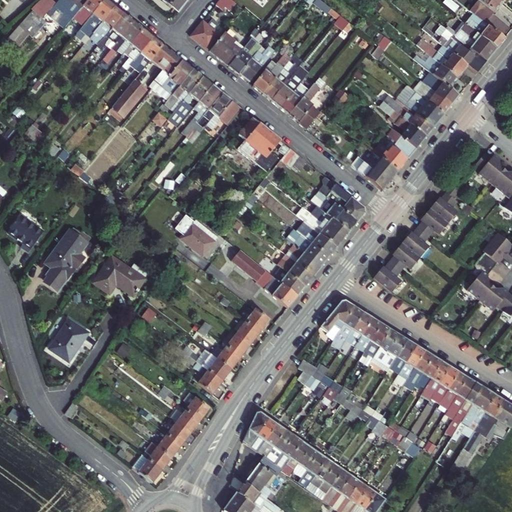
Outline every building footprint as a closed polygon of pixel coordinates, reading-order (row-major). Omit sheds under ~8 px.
[(41,0),(31,10),(32,11),(41,20),(46,15),(55,6),(56,4),(51,0),(41,0)] [(59,0),(56,4),(55,6),(71,20),(72,18),(87,0),(59,0)] [(87,0),(72,18),(82,26),(103,0),(87,0)] [(83,37),(88,40),(114,7),(109,3),(105,0),(103,0),(82,26),(76,34),(75,36),(80,41),(83,37)] [(186,0),(161,0),(176,13),(182,6),(186,0)] [(230,0),(218,0),(215,5),(222,10),(224,7),(229,11),(235,4),(230,0)] [(330,9),(318,0),(315,0),(312,4),(326,15),(328,13),(330,9)] [(467,0),(475,7),(470,13),(473,15),(485,25),(503,3),(498,0),(467,0)] [(63,29),(66,26),(71,20),(55,6),(46,15),(63,29)] [(96,47),(123,14),(118,10),(114,7),(88,40),(96,47)] [(340,17),(330,9),(328,13),(337,20),(340,17)] [(32,11),(19,27),(32,38),(45,23),(41,20),(32,11)] [(110,50),(133,22),(128,18),(123,14),(96,47),(95,48),(99,52),(104,45),(110,50)] [(465,24),(497,49),(504,40),(485,25),(473,15),(465,24)] [(342,32),(343,30),(348,23),(340,17),(337,20),(333,25),(342,32)] [(465,24),(456,17),(453,21),(462,29),(465,24)] [(76,34),(82,26),(72,18),(71,20),(66,26),(76,34)] [(207,25),(214,30),(219,24),(212,19),(207,25)] [(219,34),(214,30),(207,25),(203,21),(190,37),(198,43),(206,50),(219,34)] [(133,22),(110,50),(104,57),(101,61),(105,65),(119,49),(124,53),(124,52),(142,30),(137,26),(133,22)] [(348,23),(343,30),(347,33),(352,27),(348,23)] [(455,37),(486,63),(497,49),(465,24),(462,29),(455,37)] [(447,42),(453,35),(442,26),(435,34),(425,26),(422,29),(438,42),(441,38),(447,42)] [(147,34),(142,30),(124,52),(130,56),(122,65),(127,69),(130,64),(152,38),(147,34)] [(219,60),(228,67),(241,51),(233,45),(235,42),(224,33),(209,52),(219,60)] [(374,41),(378,44),(384,37),(380,34),(374,41)] [(467,66),(478,74),(486,63),(455,37),(453,35),(447,42),(441,38),(438,42),(442,45),(467,66)] [(390,42),(384,37),(378,44),(377,46),(378,47),(383,51),(390,42)] [(140,73),(148,63),(162,46),(157,42),(152,38),(130,64),(140,73)] [(420,38),(415,45),(431,58),(457,79),(467,66),(442,45),(436,51),(420,38)] [(241,51),(251,59),(261,47),(251,39),(243,49),(241,51)] [(367,45),(362,41),(359,45),(364,49),(367,45)] [(243,49),(235,42),(233,45),(241,51),(243,49)] [(162,46),(148,63),(160,73),(174,55),(168,51),(162,46)] [(261,47),(251,59),(261,67),(274,51),(269,47),(265,51),(261,47)] [(384,52),(383,51),(378,47),(371,56),(377,61),(384,52)] [(238,75),(251,59),(241,51),(228,67),(233,71),(238,75)] [(278,64),(284,68),(291,59),(285,54),(278,64)] [(417,54),(412,60),(417,64),(420,59),(421,58),(417,54)] [(181,61),(174,55),(160,73),(153,81),(160,87),(181,61)] [(275,79),(283,86),(300,66),(302,62),(294,56),(291,59),(284,68),(275,79)] [(457,79),(431,58),(426,64),(420,59),(417,64),(443,85),(449,89),(457,79)] [(248,83),(261,67),(251,59),(238,75),(243,79),(248,83)] [(181,61),(160,87),(172,96),(192,70),(187,66),(181,61)] [(265,71),(275,79),(284,68),(278,64),(274,61),(265,71)] [(300,66),(283,86),(292,94),(300,84),(308,73),(300,66)] [(177,100),(181,104),(202,78),(197,74),(192,70),(172,96),(161,109),(167,113),(177,100)] [(362,75),(356,70),(352,76),(358,80),(362,75)] [(262,94),(275,79),(265,71),(252,86),(257,91),(262,94)] [(202,78),(181,104),(167,121),(176,129),(193,108),(212,86),(206,82),(202,78)] [(271,101),(283,86),(275,79),(262,94),(267,98),(271,101)] [(427,79),(423,84),(451,106),(459,97),(449,89),(443,85),(440,89),(427,79)] [(146,90),(134,80),(110,109),(122,119),(146,90)] [(300,84),(292,94),(300,101),(308,91),(300,84)] [(423,84),(415,93),(443,117),(451,106),(423,84)] [(306,131),(313,122),(319,115),(319,114),(307,104),(319,89),(314,85),(308,91),(300,101),(288,116),(297,123),(306,131)] [(216,90),(212,86),(193,108),(198,112),(192,119),(197,123),(221,94),(216,90)] [(280,109),(292,94),(283,86),(271,101),(276,106),(280,109)] [(397,100),(405,106),(433,129),(443,117),(415,93),(407,87),(397,100)] [(340,91),(332,101),(341,108),(349,98),(340,91)] [(217,121),(227,128),(241,110),(230,101),(221,94),(197,123),(208,132),(217,121)] [(300,101),(292,94),(280,109),(284,112),(288,116),(300,101)] [(381,101),(394,112),(425,138),(433,129),(405,106),(403,109),(383,94),(379,99),(381,101)] [(389,118),(390,116),(394,112),(381,101),(376,107),(389,118)] [(401,137),(417,150),(425,138),(394,112),(390,116),(397,122),(395,124),(405,132),(401,137)] [(160,128),(166,120),(158,114),(152,122),(160,128)] [(324,119),(319,115),(313,122),(318,127),(324,119)] [(238,135),(245,141),(259,125),(252,119),(238,135)] [(42,133),(33,124),(24,134),(34,143),(34,142),(41,133),(42,133)] [(245,141),(244,142),(266,159),(271,153),(280,142),(268,132),(259,125),(245,141)] [(395,144),(401,137),(392,129),(386,136),(395,144)] [(49,140),(41,133),(34,142),(42,148),(49,140)] [(386,151),(380,159),(398,173),(417,150),(401,137),(395,144),(392,148),(390,147),(386,151)] [(266,159),(244,142),(237,151),(265,174),(278,158),(271,153),(266,159)] [(53,143),(46,151),(53,157),(60,149),(53,143)] [(288,150),(289,149),(284,145),(279,150),(285,154),(288,150)] [(373,153),(380,159),(386,151),(379,145),(373,153)] [(285,165),(294,154),(288,150),(285,154),(280,161),(285,165)] [(306,164),(294,154),(285,165),(297,175),(306,164)] [(511,194),(511,200),(506,208),(511,212),(511,172),(509,173),(501,167),(501,160),(495,156),(492,159),(486,154),(477,166),(482,171),(480,174),(506,195),(509,192),(511,194)] [(350,167),(356,171),(363,163),(363,162),(358,158),(350,167)] [(371,170),(364,178),(382,192),(398,173),(380,159),(371,170)] [(356,171),(364,178),(371,170),(363,163),(356,171)] [(314,189),(357,224),(364,215),(364,210),(324,177),(314,189)] [(259,185),(263,188),(269,181),(265,178),(259,185)] [(0,200),(9,190),(0,183),(0,200)] [(412,271),(421,260),(431,248),(426,244),(435,232),(440,236),(459,213),(454,209),(459,203),(455,200),(461,193),(453,186),(442,200),(440,199),(422,222),(423,223),(414,235),(413,233),(394,256),(396,258),(386,269),(385,268),(375,280),(393,294),(403,282),(398,278),(407,267),(412,271)] [(357,224),(314,189),(306,198),(317,207),(349,233),(357,224)] [(316,220),(321,224),(342,241),(349,233),(317,207),(310,215),(316,220)] [(312,229),(336,249),(342,241),(321,224),(316,220),(310,215),(302,208),(296,215),(309,226),(312,229)] [(182,235),(180,239),(202,256),(213,241),(191,224),(193,222),(185,215),(174,229),(182,235)] [(20,217),(8,233),(24,245),(22,248),(28,253),(42,234),(20,217)] [(193,222),(191,224),(213,241),(217,237),(195,220),(193,222)] [(328,260),(336,249),(312,229),(309,226),(304,233),(314,241),(311,246),(328,260)] [(72,228),(69,232),(78,237),(80,234),(72,228)] [(293,230),(289,236),(296,242),(300,237),(293,230)] [(54,252),(44,265),(52,271),(49,274),(50,277),(46,282),(46,283),(47,285),(59,293),(76,269),(78,270),(85,259),(79,255),(91,239),(81,233),(80,234),(78,237),(69,232),(55,252),(54,252)] [(300,237),(311,246),(314,241),(304,233),(300,237)] [(468,291),(482,302),(495,312),(500,305),(507,310),(504,313),(511,318),(511,294),(505,289),(497,290),(490,283),(489,276),(499,264),(500,265),(511,250),(511,244),(499,234),(484,251),(486,253),(476,266),(484,272),(468,291)] [(293,246),(320,269),(328,260),(311,246),(300,237),(296,242),(289,236),(285,240),(293,246)] [(312,278),(320,269),(293,246),(285,256),(295,264),(312,278)] [(297,298),(270,276),(238,251),(231,260),(257,280),(256,282),(275,297),(288,308),(297,298)] [(312,278),(295,264),(285,256),(277,265),(304,288),(312,278)] [(112,258),(94,284),(109,294),(116,284),(133,296),(144,279),(112,258)] [(297,298),(304,288),(277,265),(273,262),(270,265),(276,269),(270,276),(297,298)] [(221,304),(229,310),(231,306),(224,301),(221,304)] [(343,301),(321,329),(329,335),(326,339),(332,343),(354,308),(343,301)] [(226,313),(229,310),(221,304),(219,307),(226,313)] [(332,343),(341,349),(364,314),(354,308),(332,343)] [(247,323),(261,333),(271,320),(257,310),(247,323)] [(364,314),(341,349),(350,355),(354,348),(373,320),(364,314)] [(69,320),(48,349),(68,363),(89,334),(69,320)] [(364,354),(371,343),(381,326),(373,320),(354,348),(359,351),(364,354)] [(252,345),(261,333),(247,323),(238,335),(252,345)] [(205,326),(203,329),(210,334),(212,331),(205,326)] [(373,360),(380,348),(391,332),(381,326),(371,343),(364,354),(368,357),(373,360)] [(207,337),(210,334),(203,329),(200,332),(207,337)] [(234,332),(225,344),(229,347),(238,335),(234,332)] [(381,365),(388,354),(399,337),(391,332),(380,348),(373,360),(377,362),(381,365)] [(252,345),(238,335),(229,347),(243,357),(252,345)] [(399,337),(388,354),(381,365),(390,371),(408,342),(399,337)] [(400,372),(405,365),(416,347),(408,342),(390,371),(398,376),(400,372)] [(234,370),(243,357),(229,347),(220,359),(234,370)] [(408,377),(413,369),(424,352),(416,347),(405,365),(400,372),(398,376),(406,381),(408,377)] [(185,353),(192,358),(194,355),(187,350),(185,353)] [(210,352),(201,365),(205,368),(206,369),(215,356),(210,352)] [(406,381),(415,386),(433,358),(424,352),(413,369),(408,377),(406,381)] [(189,362),(192,358),(185,353),(182,357),(189,362)] [(234,370),(220,359),(215,356),(206,369),(224,382),(234,370)] [(425,377),(430,381),(441,363),(433,358),(415,386),(423,392),(426,388),(420,384),(425,377)] [(301,371),(310,377),(316,369),(303,362),(297,369),(301,371)] [(441,363),(430,381),(426,388),(423,392),(432,397),(434,393),(430,390),(434,383),(439,386),(450,369),(441,363)] [(321,367),(313,379),(319,383),(323,376),(327,371),(321,367)] [(215,395),(224,382),(206,369),(205,368),(196,381),(215,395)] [(443,398),(447,391),(458,374),(450,369),(439,386),(434,393),(432,397),(440,402),(443,398)] [(301,371),(296,378),(305,384),(310,377),(301,371)] [(449,408),(455,397),(466,379),(458,374),(447,391),(443,398),(440,402),(449,408)] [(332,382),(323,376),(319,383),(327,388),(328,389),(332,382)] [(466,379),(455,397),(460,400),(455,408),(457,409),(455,411),(458,413),(475,385),(466,379)] [(342,389),(332,382),(328,389),(336,394),(337,395),(342,389)] [(461,419),(463,421),(483,390),(475,385),(458,413),(447,431),(451,434),(461,419)] [(351,395),(342,389),(337,395),(344,399),(347,402),(351,395)] [(164,390),(161,394),(169,399),(171,396),(164,390)] [(483,390),(463,421),(461,425),(472,432),(494,397),(483,390)] [(166,402),(169,399),(161,394),(159,396),(166,402)] [(332,399),(340,404),(344,399),(337,395),(336,394),(332,399)] [(192,407),(188,413),(202,423),(212,410),(191,395),(186,402),(192,407)] [(359,400),(351,395),(347,402),(352,405),(355,406),(359,400)] [(511,423),(511,407),(494,397),(472,432),(480,437),(481,436),(488,440),(496,427),(506,433),(511,423)] [(340,404),(349,411),(352,405),(347,402),(344,399),(340,404)] [(361,411),(363,412),(367,406),(359,400),(355,406),(361,411)] [(65,415),(71,421),(80,409),(73,404),(65,415)] [(349,411),(357,416),(361,411),(355,406),(352,405),(349,411)] [(357,416),(365,422),(369,416),(363,412),(361,411),(357,416)] [(249,448),(268,420),(258,412),(243,444),(249,448)] [(202,423),(188,413),(178,425),(192,436),(202,423)] [(145,415),(143,418),(150,423),(152,420),(145,415)] [(148,426),(150,423),(143,418),(141,421),(148,426)] [(259,451),(265,442),(276,426),(268,420),(249,448),(257,453),(259,451)] [(183,448),(192,436),(178,425),(169,438),(183,448)] [(267,457),(273,448),(284,432),(276,426),(265,442),(259,451),(257,453),(259,455),(265,459),(267,457)] [(161,431),(151,444),(153,445),(159,450),(169,438),(161,431)] [(275,463),(281,453),(293,437),(284,432),(273,448),(267,457),(265,459),(268,461),(271,463),(273,465),(275,463)] [(420,450),(413,445),(417,439),(408,432),(397,447),(412,460),(420,450)] [(293,437),(281,453),(290,459),(301,443),(293,437)] [(183,448),(169,438),(159,450),(174,461),(183,448)] [(127,439),(125,443),(132,448),(134,445),(127,439)] [(132,448),(125,443),(122,446),(129,451),(132,448)] [(292,474),(298,465),(309,449),(301,443),(290,459),(282,471),(287,475),(290,476),(292,474)] [(153,458),(151,461),(165,472),(174,461),(159,450),(153,445),(147,453),(153,458)] [(298,465),(306,471),(318,455),(309,449),(298,465)] [(308,485),(314,477),(326,460),(318,455),(306,471),(298,482),(306,488),(308,485)] [(165,472),(144,457),(134,470),(155,486),(165,472)] [(271,463),(268,461),(265,459),(263,462),(271,468),(273,465),(271,463)] [(244,483),(269,501),(274,493),(268,488),(279,473),(271,468),(263,462),(261,460),(252,471),(249,469),(245,474),(248,477),(244,483)] [(306,488),(309,490),(311,487),(317,491),(323,482),(334,466),(326,460),(314,477),(308,485),(306,488)] [(279,473),(280,473),(282,471),(276,466),(273,465),(271,468),(279,473)] [(323,482),(317,491),(322,495),(320,497),(323,499),(325,497),(331,488),(343,472),(334,466),(323,482)] [(333,502),(339,494),(351,478),(343,472),(331,488),(325,497),(323,499),(325,501),(327,498),(333,502)] [(341,508),(347,499),(359,483),(351,478),(339,494),(333,502),(339,506),(337,509),(340,511),(341,508)] [(244,483),(236,494),(253,506),(261,511),(281,511),(282,511),(269,501),(244,483)] [(359,483),(347,499),(356,506),(367,489),(359,483)] [(367,489),(356,506),(363,511),(375,494),(367,489)] [(248,511),(253,506),(236,494),(223,510),(224,511),(248,511)] [(375,494),(363,511),(365,511),(377,511),(385,501),(375,494)]
